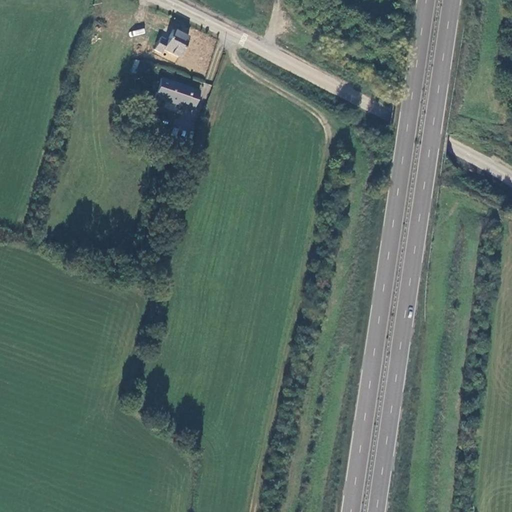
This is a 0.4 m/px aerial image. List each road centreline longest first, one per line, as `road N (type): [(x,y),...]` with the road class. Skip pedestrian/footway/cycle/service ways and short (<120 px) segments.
road 1 (track): [(258,511),(327,134),(312,108),(236,58),(228,30)]
road 2 (trunk): [(426,0),(349,511)]
road 3 (trunk): [(374,511),(451,0)]
road 4 (unclassified): [(168,0),(511,178)]
